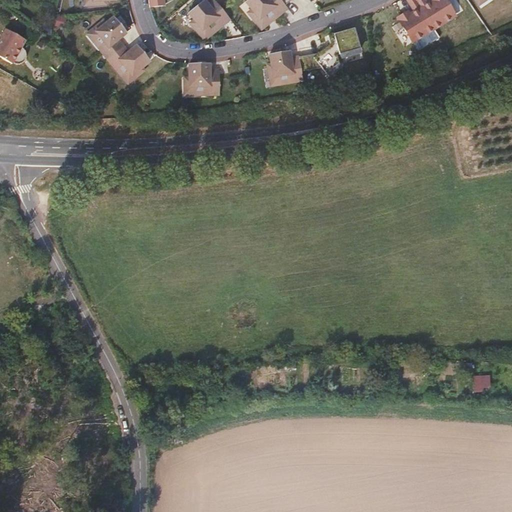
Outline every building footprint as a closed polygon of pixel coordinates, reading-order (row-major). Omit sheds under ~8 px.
[(79,0),(80,10),(107,9),(107,3),(113,3),(113,0),(79,0)] [(148,0),(148,8),(164,9),(164,0),(148,0)] [(213,0),(208,0),(205,3),(202,1),(180,18),(201,45),(231,22),(213,0)] [(279,0),(248,0),(239,7),(259,35),(289,12),(279,0)] [(432,30),(412,0),(411,0),(405,4),(409,12),(398,19),(403,28),(401,29),(410,43),(432,30)] [(422,0),(412,0),(432,30),(453,17),(444,3),(442,4),(439,0),(428,0),(424,2),(422,0)] [(86,37),(105,61),(121,49),(118,44),(129,35),(114,15),(86,37)] [(22,41),(5,30),(0,38),(0,59),(8,65),(22,41)] [(357,55),(350,30),(325,38),(326,47),(311,60),(320,71),(336,64),(357,55)] [(121,49),(105,61),(124,85),(152,64),(136,44),(125,53),(121,49)] [(292,84),(288,52),(264,55),(268,86),(292,84)] [(208,97),(208,65),(184,65),(184,97),(208,97)]
